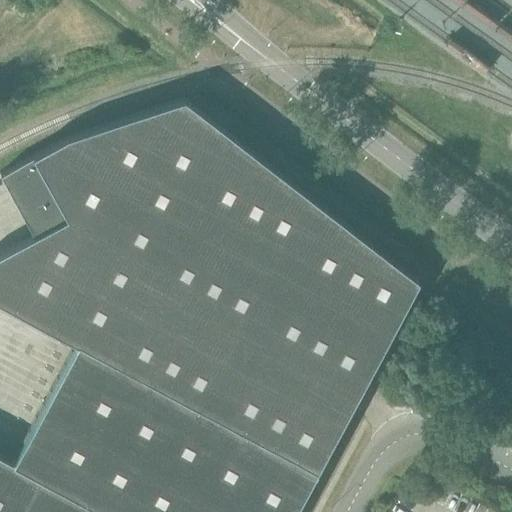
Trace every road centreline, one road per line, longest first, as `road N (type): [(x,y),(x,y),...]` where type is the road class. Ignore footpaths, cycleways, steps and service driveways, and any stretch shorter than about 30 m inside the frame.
road 1 (tertiary): [(511,245),(306,89)]
road 2 (unclassified): [(511,470),(441,433),(411,433),(377,454),(346,511)]
road 3 (tertiary): [(176,0),(306,89)]
road 4 (tertiary): [(306,89),(286,61),(210,0)]
